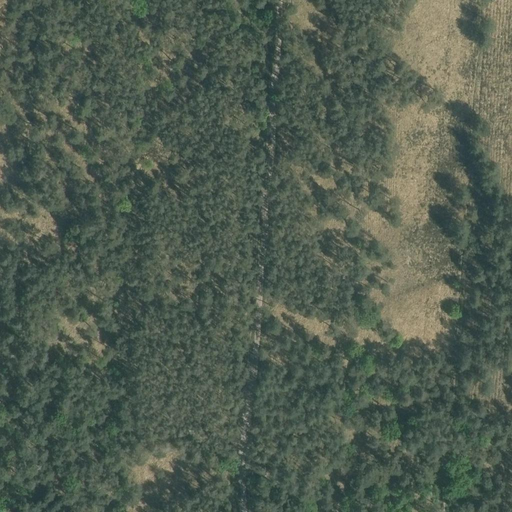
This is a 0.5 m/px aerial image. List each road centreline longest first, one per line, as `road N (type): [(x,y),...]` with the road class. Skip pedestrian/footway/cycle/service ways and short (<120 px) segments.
road 1 (track): [(278,0),(246,461)]
road 2 (track): [(246,461),(183,429),(0,398)]
